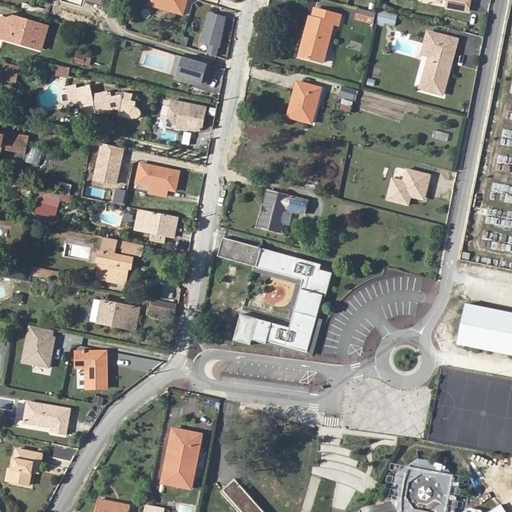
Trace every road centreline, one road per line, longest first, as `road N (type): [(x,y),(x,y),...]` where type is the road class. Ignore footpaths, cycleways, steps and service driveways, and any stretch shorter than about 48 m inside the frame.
road 1 (residential): [(58,511),(110,413),(180,366),(251,0)]
road 2 (residential): [(418,341),(435,316),(502,0)]
road 3 (residential): [(332,402),(207,383),(200,364),(222,355),(341,371)]
